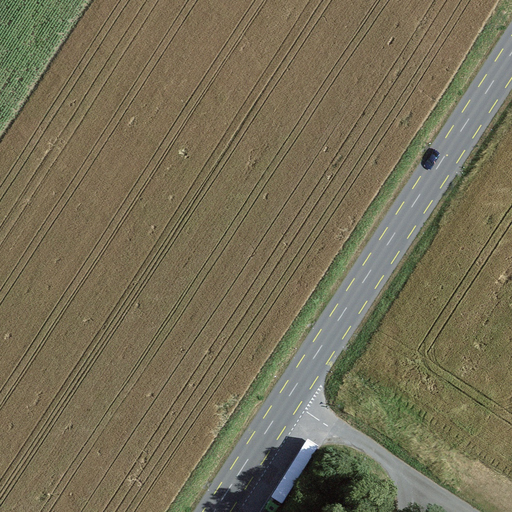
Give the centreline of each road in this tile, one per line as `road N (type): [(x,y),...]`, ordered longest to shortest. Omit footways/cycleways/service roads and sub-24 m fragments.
road 1 (secondary): [(511,51),(287,397)]
road 2 (unclassified): [(287,397),(457,511)]
road 3 (secondary): [(287,397),(214,511)]
